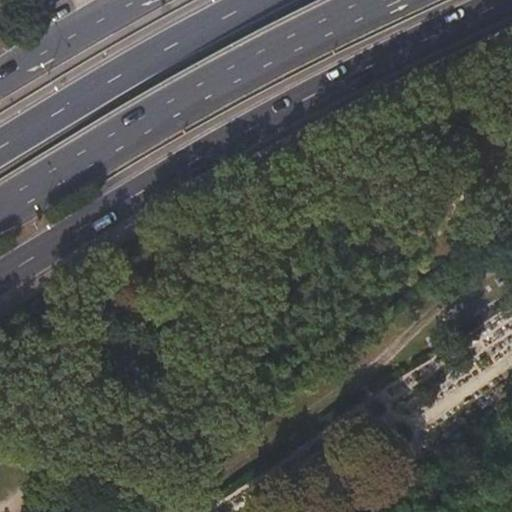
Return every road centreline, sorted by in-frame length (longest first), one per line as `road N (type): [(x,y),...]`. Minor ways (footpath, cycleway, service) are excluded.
road 1 (primary): [(0,278),(213,150),(511,0)]
road 2 (secondary): [(0,209),(207,89),(386,0)]
road 3 (primary): [(258,0),(0,147)]
road 4 (secondary): [(128,0),(0,74)]
